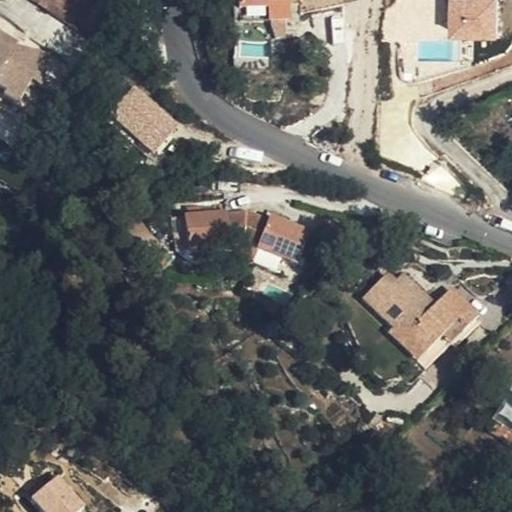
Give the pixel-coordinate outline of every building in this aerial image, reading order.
[(281,19),(282,0),(239,0),(238,15),(281,19)] [(450,0),(451,31),(502,30),(501,0),(450,0)] [(0,91),(7,93),(15,71),(26,72),(30,43),(29,41),(0,35),(0,91)] [(61,91),(70,70),(52,62),(43,83),(61,91)] [(107,121),(154,158),(181,124),(134,86),(107,121)] [(223,223),(221,191),(174,198),(180,233),(223,223)] [(289,246),(302,213),(261,196),(259,199),(239,191),(237,225),(289,246)] [(406,292),(413,284),(388,264),(381,271),(374,265),(352,288),(386,318),(390,313),(419,340),(437,323),(445,312),(453,320),(469,303),(440,278),(424,293),(417,303),(406,292)] [(424,293),(413,284),(406,292),(417,303),(424,293)] [(444,329),(453,320),(445,312),(437,323),(444,329)] [(390,313),(386,318),(380,325),(410,352),(419,340),(390,313)] [(480,406),(501,419),(511,400),(511,398),(492,386),(480,406)] [(58,475),(29,502),(38,511),(82,511),(88,507),(58,475)]
